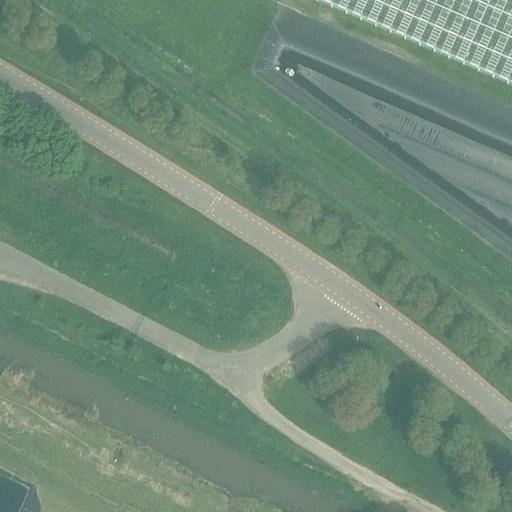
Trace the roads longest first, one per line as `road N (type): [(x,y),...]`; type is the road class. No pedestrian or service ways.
road 1 (track): [(511,267),(364,151),(85,0)]
road 2 (unclassified): [(332,290),(163,170),(0,73)]
road 3 (unclassified): [(451,511),(380,480),(224,372)]
road 4 (unclassified): [(224,372),(0,257)]
road 5 (unclassified): [(511,429),(332,290)]
road 6 (unclassified): [(224,372),(276,351),(332,290)]
